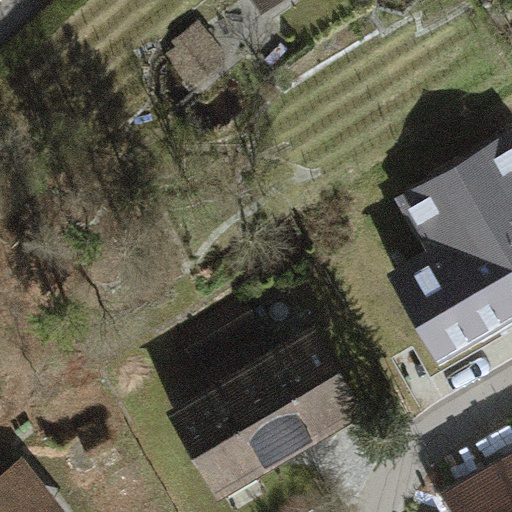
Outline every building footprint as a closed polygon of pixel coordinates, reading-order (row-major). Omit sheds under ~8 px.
[(280,0),(258,0),(265,10),(280,0)] [(202,30),(170,53),(189,78),(220,54),(202,30)] [(511,199),(386,265),(437,362),(511,322),(511,199)] [(244,297),(183,333),(196,356),(258,320),(244,297)] [(171,426),(212,500),(357,419),(316,345),(171,426)] [(102,425),(81,440),(100,468),(122,453),(102,425)] [(511,511),(511,461),(456,494),(466,511),(511,511)] [(0,511),(52,511),(16,465),(0,477),(0,511)]
